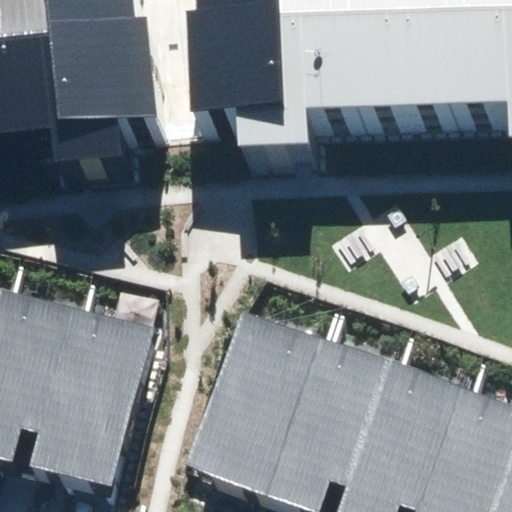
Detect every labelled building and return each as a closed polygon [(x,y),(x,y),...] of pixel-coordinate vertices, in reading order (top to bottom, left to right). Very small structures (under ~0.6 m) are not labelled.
[(0,0),(0,166),(64,160),(66,184),(138,176),(136,155),(176,150),(163,35),(151,36),(147,0),(0,0)] [(205,23),(208,127),(511,120),(511,0),(217,0),(218,23),(205,23)] [(0,302),(0,376),(19,307),(0,302)] [(19,307),(0,376),(0,466),(26,473),(34,443),(50,448),(83,325),(19,307)] [(50,448),(42,481),(121,502),(162,346),(83,325),(50,448)] [(250,326),(201,478),(280,502),(329,354),(250,326)] [(329,354),(280,502),(309,511),(328,511),(336,488),(362,496),(401,379),(329,354)] [(362,496),(356,511),(433,511),(470,402),(401,379),(362,496)] [(433,511),(502,511),(511,485),(511,415),(470,402),(433,511)] [(511,511),(511,485),(502,511),(511,511)]
